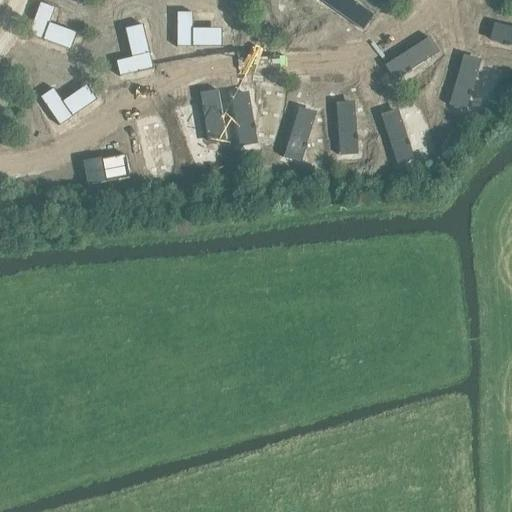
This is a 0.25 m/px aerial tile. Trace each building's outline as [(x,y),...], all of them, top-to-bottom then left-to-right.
[(378,12),(361,0),(320,0),(363,32),(378,12)] [(70,49),(76,33),(50,22),(55,9),(40,3),(28,32),(70,49)] [(220,43),(220,27),(192,27),(192,11),(177,11),(178,43),(220,43)] [(511,45),(511,20),(495,16),(490,40),(511,45)] [(152,65),(142,23),(124,28),(131,56),(117,59),(120,73),(152,65)] [(438,52),(427,32),(382,56),(393,76),(438,52)] [(227,55),(270,55),(269,37),(227,38),(227,55)] [(483,59),(463,54),(447,107),(467,113),(483,59)] [(353,80),(353,95),(394,95),(393,80),(353,80)] [(97,99),(87,84),(63,101),(53,87),(40,95),(59,124),(97,99)] [(308,84),(264,84),(264,100),(308,100),(308,84)] [(260,152),(248,89),(227,93),(239,156),(260,152)] [(359,156),(355,97),(336,98),(340,157),(359,156)] [(223,165),(197,102),(178,110),(204,173),(223,165)] [(304,163),(318,108),(298,103),(283,158),(304,163)] [(417,164),(397,107),(376,115),(396,171),(417,164)] [(168,175),(158,118),(138,122),(148,179),(168,175)] [(128,179),(123,151),(83,158),(88,186),(128,179)]
